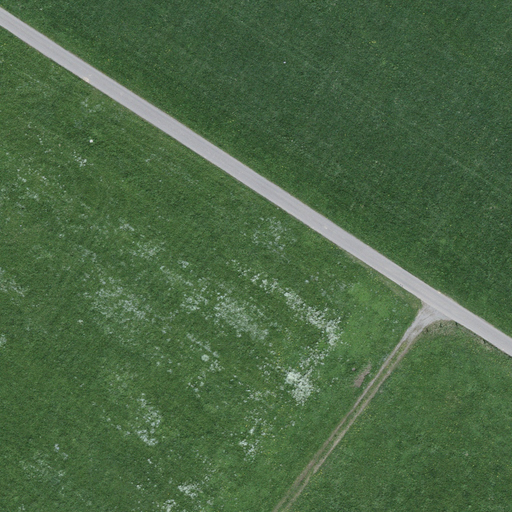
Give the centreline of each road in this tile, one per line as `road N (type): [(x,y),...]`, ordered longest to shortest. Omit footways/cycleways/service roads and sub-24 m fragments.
road 1 (track): [(0,17),(511,349)]
road 2 (track): [(275,511),(438,302)]
